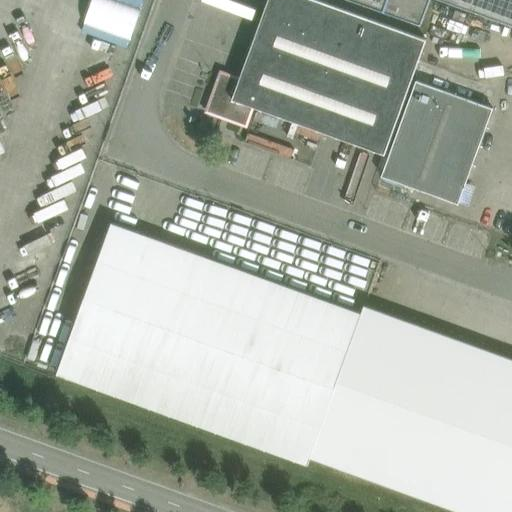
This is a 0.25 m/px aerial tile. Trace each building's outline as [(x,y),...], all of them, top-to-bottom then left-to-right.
[(385,155),(427,40),(317,0),(268,0),(240,79),(221,73),(207,111),(246,125),(253,107),(385,155)] [(446,0),(511,23),(511,0),(355,0),(423,24),(431,0),(446,0)] [(459,204),(493,109),(416,81),(382,176),(459,204)] [(511,141),(502,137),(495,151),(511,159),(511,141)] [(310,457),(362,314),(112,223),(57,374),(307,465),(310,457)] [(465,511),(473,511),(511,404),(511,359),(365,306),(362,314),(310,457),(465,511)] [(511,511),(511,404),(473,511),(511,511)]
